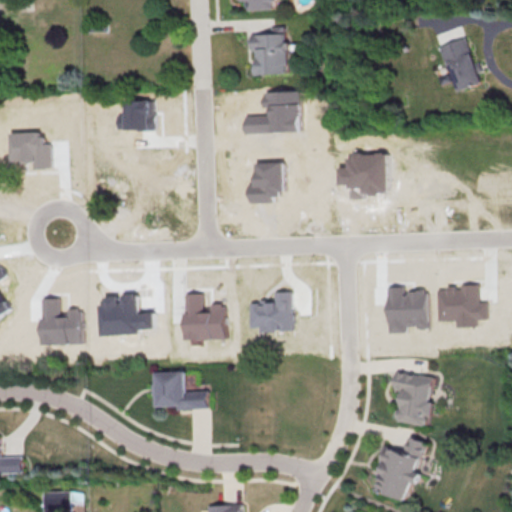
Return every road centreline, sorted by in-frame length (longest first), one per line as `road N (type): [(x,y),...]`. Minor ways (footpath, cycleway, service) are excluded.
road 1 (residential): [(511,240),(97,249),(58,237)]
road 2 (residential): [(0,389),(54,396),(164,455),(281,462),(316,476)]
road 3 (residential): [(345,248),(348,414),(298,511)]
road 4 (residential): [(207,244),(197,0)]
